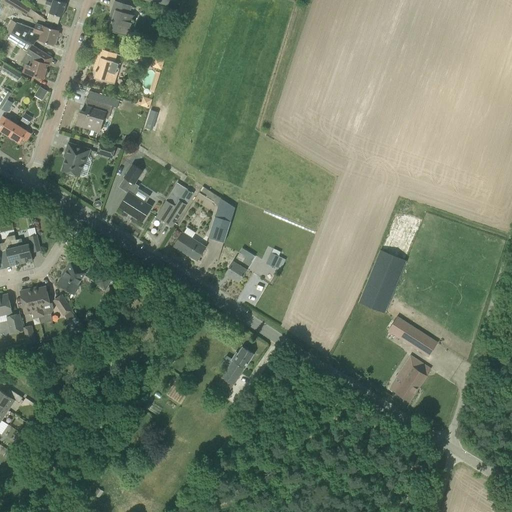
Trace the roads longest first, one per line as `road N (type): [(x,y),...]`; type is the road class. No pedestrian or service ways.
road 1 (tertiary): [(453,447),(72,208)]
road 2 (unclassified): [(453,447),(511,254)]
road 3 (residential): [(29,181),(86,0)]
